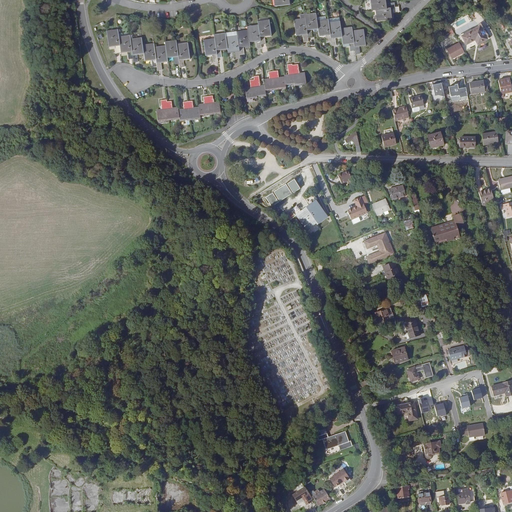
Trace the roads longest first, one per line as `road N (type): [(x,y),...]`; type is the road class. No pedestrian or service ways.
road 1 (residential): [(511,161),(307,156),(252,121)]
road 2 (secondary): [(232,195),(303,256),(362,412)]
road 3 (residential): [(132,78),(213,80),(295,49),(347,76)]
road 4 (track): [(68,0),(83,113),(0,150)]
road 5 (residential): [(362,412),(480,373),(491,420),(511,415)]
road 6 (secondary): [(80,0),(112,92),(168,148)]
road 7 (tertiary): [(369,87),(511,65)]
road 8 (secondary): [(362,412),(375,469),(367,488),(334,511)]
